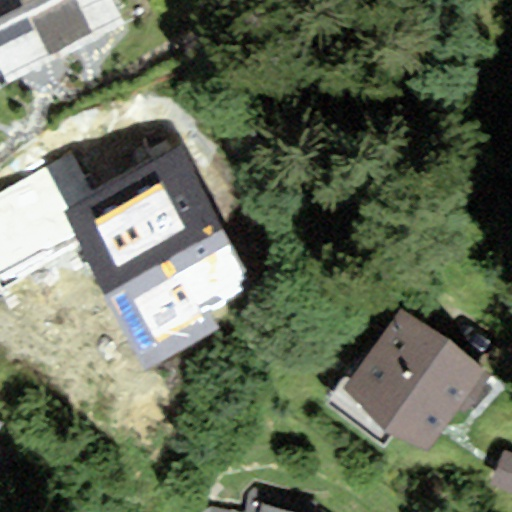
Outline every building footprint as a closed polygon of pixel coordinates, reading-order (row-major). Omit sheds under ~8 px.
[(128,40),(109,0),(0,0),(0,20),(30,86),(128,40)] [(189,253),(157,185),(102,212),(77,160),(0,197),(0,264),(7,279),(83,242),(107,292),(189,253)] [(481,363),(405,308),(350,384),(426,439),(481,363)] [(0,449),(13,430),(0,421),(0,449)] [(306,511),(253,492),(247,511),(228,511),(208,508),(206,511),(306,511)]
